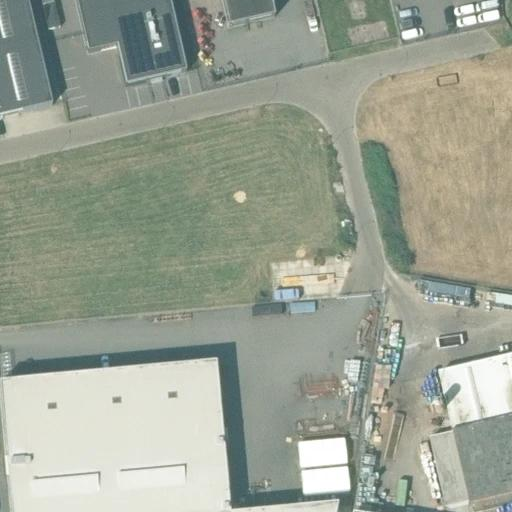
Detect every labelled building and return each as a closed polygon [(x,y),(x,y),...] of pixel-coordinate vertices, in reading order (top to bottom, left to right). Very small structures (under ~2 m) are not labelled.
[(26,0),(0,0),(0,119),(52,107),(26,0)] [(74,0),(88,56),(117,49),(126,88),(186,74),(169,0),(74,0)] [(270,0),(221,0),(229,30),(275,19),(270,0)] [(227,200),(0,219),(0,397),(10,511),(336,511),(337,508),(287,511),(228,511),(215,366),(241,364),(227,200)] [(412,334),(413,281),(390,281),(388,333),(412,334)] [(511,357),(440,375),(455,435),(431,441),(447,511),(511,495),(511,357)] [(297,498),(344,496),(341,438),(294,441),(297,498)] [(381,493),(389,494),(390,471),(382,470),(381,493)]
